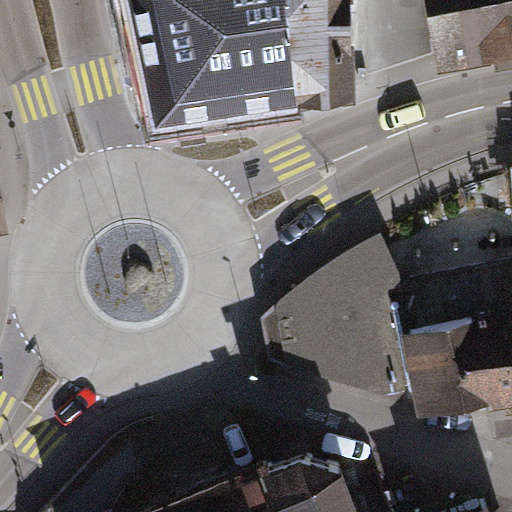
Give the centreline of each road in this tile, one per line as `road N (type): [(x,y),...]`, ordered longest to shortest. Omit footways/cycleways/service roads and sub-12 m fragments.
road 1 (residential): [(189,357),(341,426),(511,478)]
road 2 (secondary): [(7,0),(53,173),(54,218)]
road 3 (primary): [(222,229),(408,135)]
road 4 (secondary): [(141,178),(114,143),(77,0)]
road 5 (primary): [(189,357),(226,313),(232,257),(222,229)]
road 6 (primary): [(54,218),(37,286),(42,310),(70,349)]
road 7 (residential): [(408,135),(394,89),(393,0)]
road 8 (primary): [(70,349),(128,373),(189,357)]
road 9 (primary): [(0,448),(70,349)]
